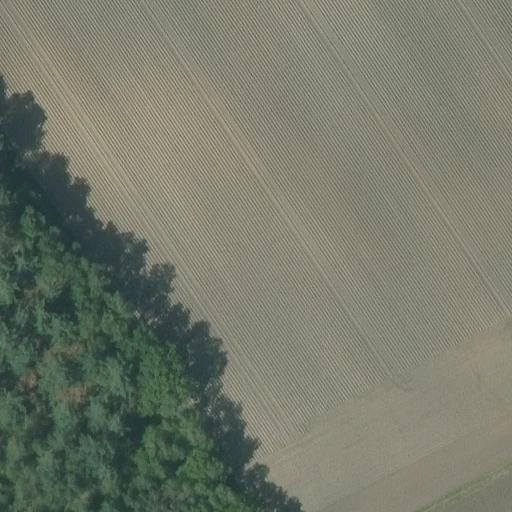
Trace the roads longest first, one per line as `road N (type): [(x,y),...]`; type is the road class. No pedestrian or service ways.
road 1 (track): [(246,511),(0,138)]
road 2 (track): [(398,511),(511,455)]
